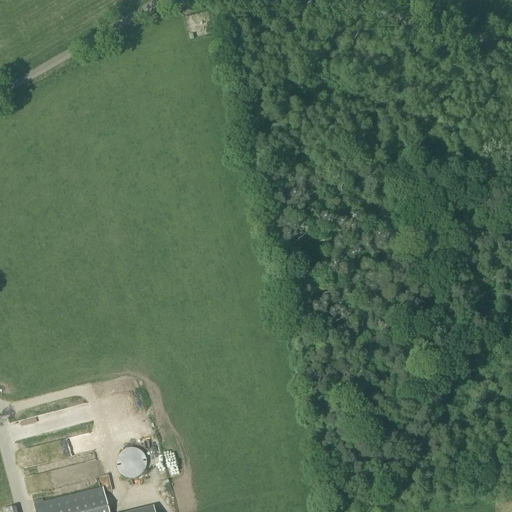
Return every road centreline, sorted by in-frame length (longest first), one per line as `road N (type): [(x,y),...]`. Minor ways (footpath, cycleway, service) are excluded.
road 1 (unclassified): [(511,46),(306,0)]
road 2 (unclassified): [(0,95),(163,0)]
